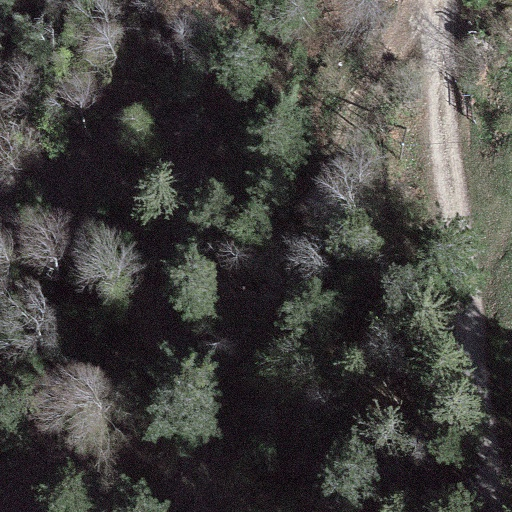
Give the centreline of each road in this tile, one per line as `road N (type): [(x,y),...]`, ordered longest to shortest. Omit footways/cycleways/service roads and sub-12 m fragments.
road 1 (track): [(209,511),(369,90),(421,0)]
road 2 (track): [(446,0),(444,78),(493,511)]
